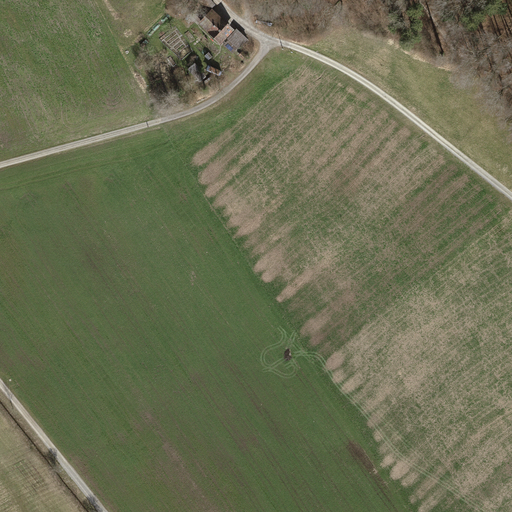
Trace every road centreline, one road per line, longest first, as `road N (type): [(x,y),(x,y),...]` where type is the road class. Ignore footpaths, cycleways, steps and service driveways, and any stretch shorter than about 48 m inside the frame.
road 1 (track): [(258,31),(364,82),(511,195)]
road 2 (track): [(0,165),(199,111),(249,68)]
road 3 (track): [(101,511),(0,383)]
road 4 (track): [(511,103),(418,0)]
